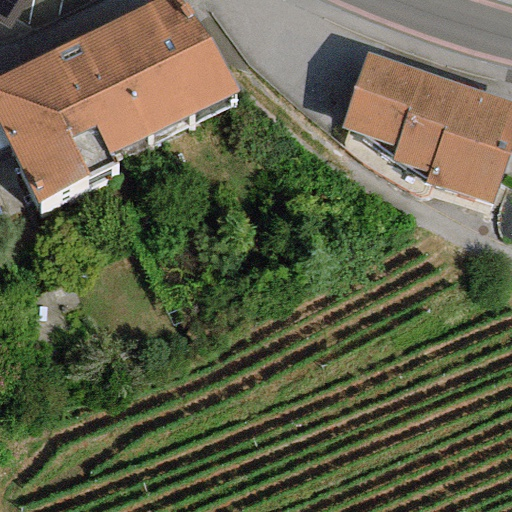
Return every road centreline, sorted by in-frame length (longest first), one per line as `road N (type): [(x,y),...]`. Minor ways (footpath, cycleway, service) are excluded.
road 1 (residential): [(0,60),(129,0)]
road 2 (secondary): [(392,0),(511,38)]
